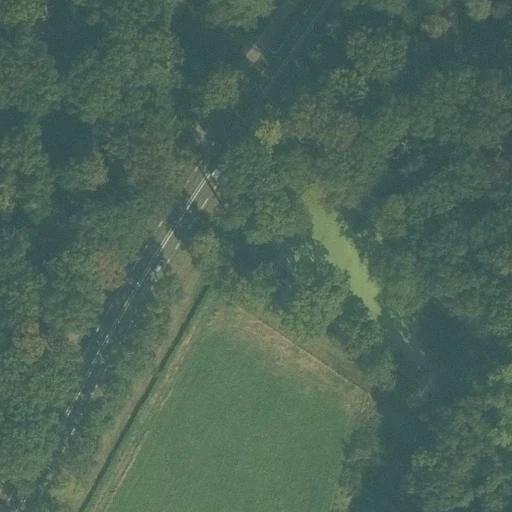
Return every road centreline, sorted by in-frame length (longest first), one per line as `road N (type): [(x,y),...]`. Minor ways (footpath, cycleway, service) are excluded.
road 1 (primary): [(17,511),(172,229),(330,0)]
road 2 (track): [(172,229),(236,270),(239,294),(425,421),(406,511)]
